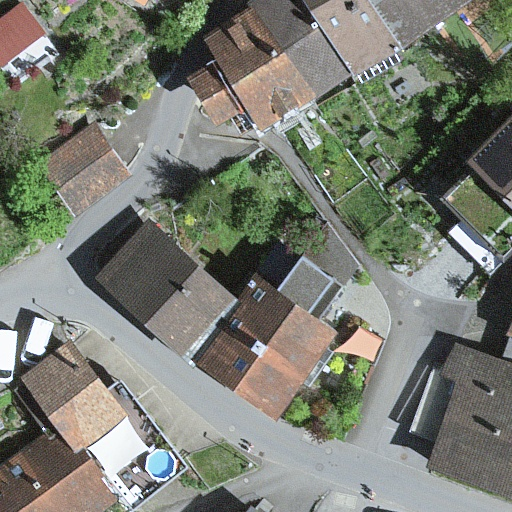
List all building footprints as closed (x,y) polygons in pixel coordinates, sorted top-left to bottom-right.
[(114,0),(137,14),(146,0),(114,0)] [(463,4),(460,0),(271,0),(245,22),(200,54),(216,78),(191,91),(215,128),(242,116),(254,134),(341,81),(395,51),(463,4)] [(21,5),(0,20),(0,69),(44,37),(21,5)] [(100,130),(44,158),(74,216),(121,172),(100,130)] [(511,136),(442,207),(500,264),(511,251),(511,136)] [(157,226),(100,285),(179,360),(236,301),(157,226)] [(256,275),(194,359),(275,419),(337,335),(316,320),(355,270),(325,229),(278,292),(256,275)] [(67,346),(14,389),(41,441),(0,467),(0,489),(8,502),(16,511),(106,511),(111,509),(114,511),(134,511),(185,475),(116,385),(101,396),(67,346)] [(511,365),(468,350),(426,469),(511,498),(511,365)] [(16,511),(8,502),(0,507),(0,511),(16,511)]
